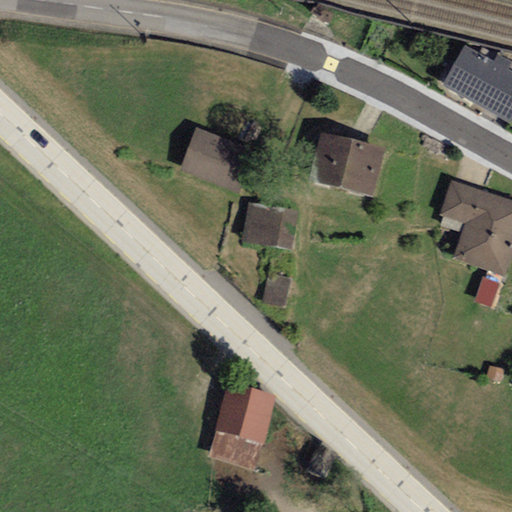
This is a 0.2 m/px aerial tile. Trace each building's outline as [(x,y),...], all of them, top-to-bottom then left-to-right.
[(511,74),(464,49),(442,90),(510,127),(511,122),(511,74)] [(254,153),(197,131),(181,173),(238,195),(254,153)] [(311,184),(371,199),(384,153),(324,137),(311,184)] [(505,279),(511,258),(511,205),(451,184),(439,217),(465,226),(453,261),(505,279)] [(296,214),(249,207),(243,245),(291,252),(296,214)] [(262,444),(274,398),(227,384),(214,431),(216,432),(260,443),(262,444)] [(252,470),(260,443),(216,432),(209,459),(252,470)]
